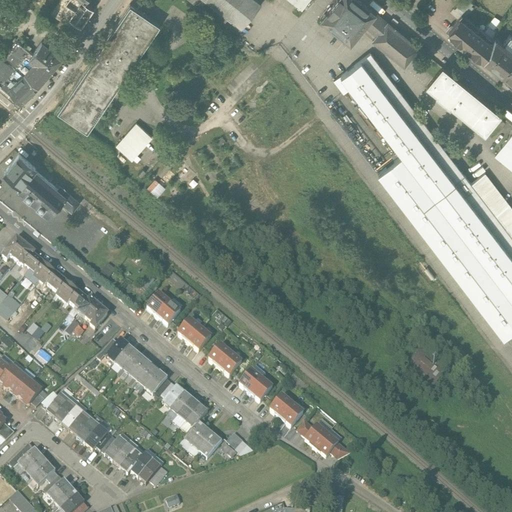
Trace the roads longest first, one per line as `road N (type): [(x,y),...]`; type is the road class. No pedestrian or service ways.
road 1 (residential): [(0,210),(277,437)]
road 2 (tertiary): [(119,0),(0,142)]
road 3 (tertiary): [(374,0),(511,110)]
road 4 (residential): [(389,511),(324,469),(242,510)]
